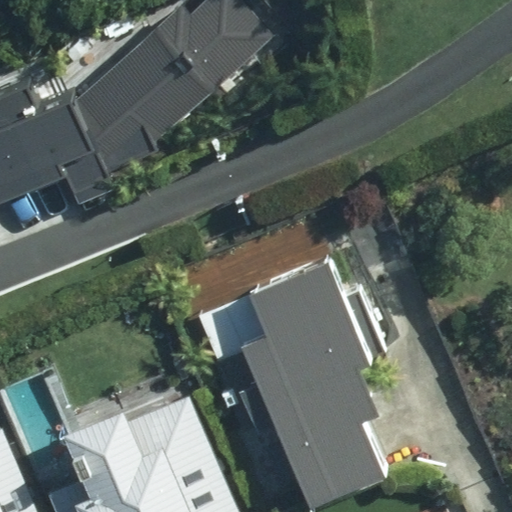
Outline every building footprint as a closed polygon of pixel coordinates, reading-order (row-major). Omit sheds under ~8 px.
[(122,174),(117,159),(277,17),(261,0),(199,0),(193,6),(187,0),(167,0),(79,79),(75,73),(46,86),(32,57),(0,71),(0,180),(71,152),(82,187),(122,174)] [(306,508),(393,470),(368,412),(379,407),(361,364),(375,358),(327,247),(245,282),(265,330),(206,355),(242,437),(270,425),(306,508)] [(242,511),(189,390),(128,416),(120,399),(54,428),(75,475),(46,488),(56,511),(242,511)] [(0,511),(38,511),(1,420),(0,419),(0,511)] [(452,511),(448,503),(426,511),(452,511)]
